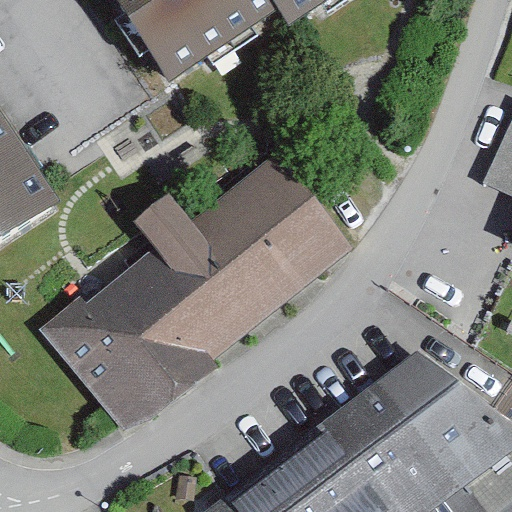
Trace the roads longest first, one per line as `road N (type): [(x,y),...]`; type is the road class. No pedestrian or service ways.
road 1 (residential): [(0,501),(141,465),(338,325),(434,156),(487,0)]
road 2 (unknown): [(36,0),(133,158)]
